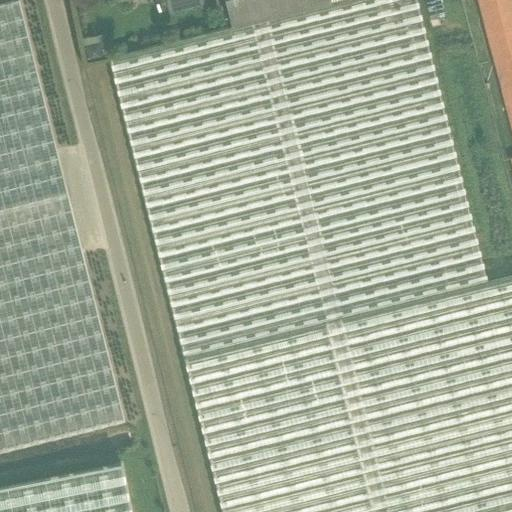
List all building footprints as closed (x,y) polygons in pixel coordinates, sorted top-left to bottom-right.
[(18,0),(17,0),(0,4),(0,451),(124,421),(18,0)] [(224,0),(231,28),(108,59),(221,511),(511,511),(511,275),(487,282),(416,0),(224,0)] [(116,0),(117,1),(121,0),(166,0),(169,10),(201,2),(200,0),(116,0)] [(511,7),(510,0),(478,0),(511,128),(511,7)] [(0,511),(129,511),(120,464),(0,487),(0,511)]
